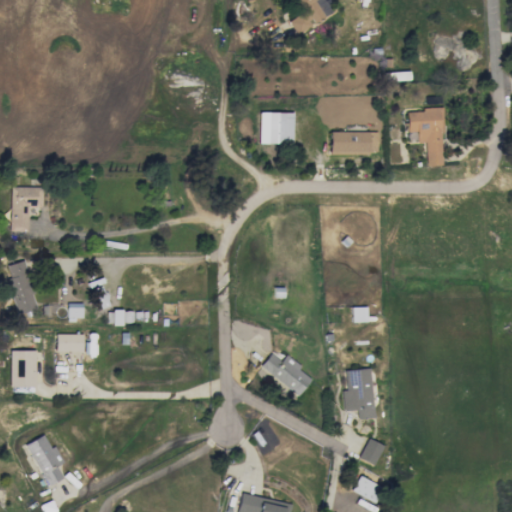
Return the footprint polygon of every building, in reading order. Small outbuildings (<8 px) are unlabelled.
[(285,21),(293,35),(330,13),(322,0),(283,0),(290,12),(300,6),(303,11),(285,21)] [(441,165),(439,108),(404,109),(405,131),(414,131),(415,143),(423,142),(424,166),(441,165)] [(256,143),(290,144),(290,112),(257,112),(256,143)] [(327,153),(374,154),(374,132),(327,131),(327,153)] [(26,231),(26,207),(38,207),(38,187),(8,186),(8,231),(26,231)] [(3,265),(15,314),(35,309),(22,260),(3,265)] [(79,318),(80,303),(66,303),(65,317),(79,318)] [(350,321),(364,321),(364,307),(349,307),(350,321)] [(119,325),(119,310),(110,310),(110,325),(119,325)] [(80,351),(80,334),(54,333),(53,351),(80,351)] [(8,351),(8,387),(33,386),(32,350),(8,351)] [(257,367),(297,395),(309,378),(296,370),(299,366),(283,354),(280,360),(268,352),(257,367)] [(342,411),(354,410),(354,420),(372,418),(367,368),(341,370),(343,390),(340,391),(342,411)] [(24,442),(44,486),(60,479),(54,465),(60,462),(53,446),(48,448),(42,435),(24,442)] [(373,465),(380,444),(364,438),(356,459),(373,465)] [(380,488),(357,475),(349,490),(372,503),(380,488)] [(286,511),(288,503),(238,493),(234,511),(286,511)]
